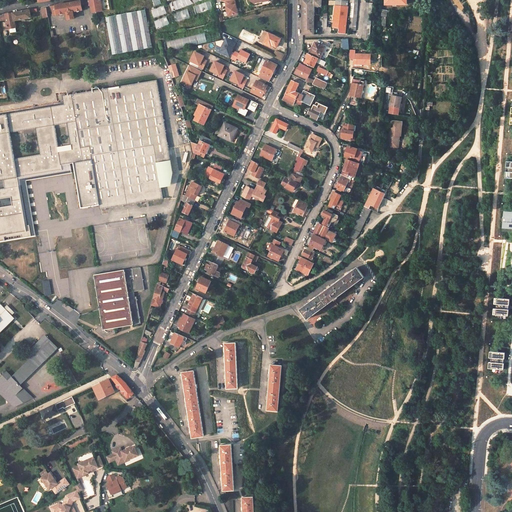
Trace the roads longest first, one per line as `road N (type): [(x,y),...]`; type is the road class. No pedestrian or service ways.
road 1 (residential): [(141,376),(268,105)]
road 2 (residential): [(368,283),(324,330),(293,310),(253,320),(157,376),(141,376)]
road 3 (residential): [(268,105),(325,133),(337,156),(278,287)]
road 4 (track): [(278,287),(287,290),(336,263),(406,189),(418,162)]
road 5 (tertiary): [(0,275),(138,382)]
road 6 (tertiary): [(138,382),(200,467),(218,511)]
